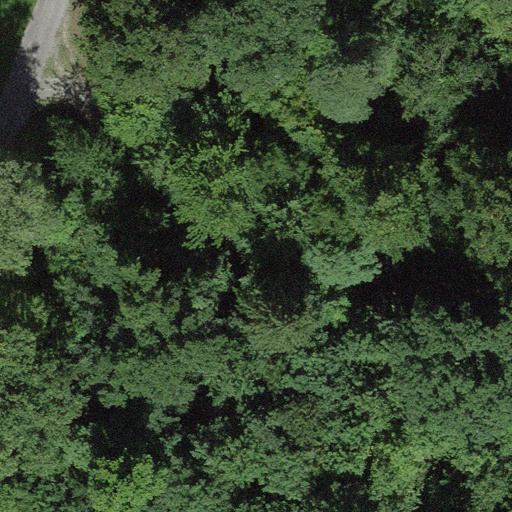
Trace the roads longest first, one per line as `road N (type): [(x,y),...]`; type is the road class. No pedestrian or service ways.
road 1 (track): [(28,30),(154,178),(194,213),(231,234),(511,326)]
road 2 (track): [(41,0),(0,133)]
